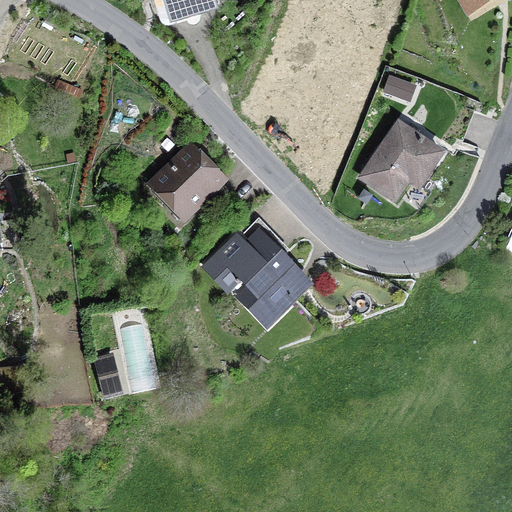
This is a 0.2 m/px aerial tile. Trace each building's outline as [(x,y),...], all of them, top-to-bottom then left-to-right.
[(154,0),(159,15),(162,20),(166,21),(171,20),(186,14),(189,18),(191,19),(193,19),(197,18),(198,16),(200,13),(199,8),(219,2),(218,0),(154,0)] [(455,0),(467,18),(498,0),(455,0)] [(410,104),(416,86),(389,76),(382,94),(410,104)] [(396,205),(410,185),(420,191),(447,153),(398,120),(357,179),(396,205)] [(185,225),(229,181),(191,141),(146,185),(185,225)] [(373,196),(363,190),(357,200),(367,206),(373,196)] [(267,332),(314,286),(284,256),(290,251),(258,219),(240,236),(236,233),(232,237),(230,235),(198,265),(228,295),(239,284),(243,288),(234,298),(267,332)] [(507,241),(491,233),(484,246),(500,254),(507,241)] [(113,353),(93,358),(102,398),(122,394),(113,353)] [(0,367),(0,395),(27,393),(25,365),(0,367)]
